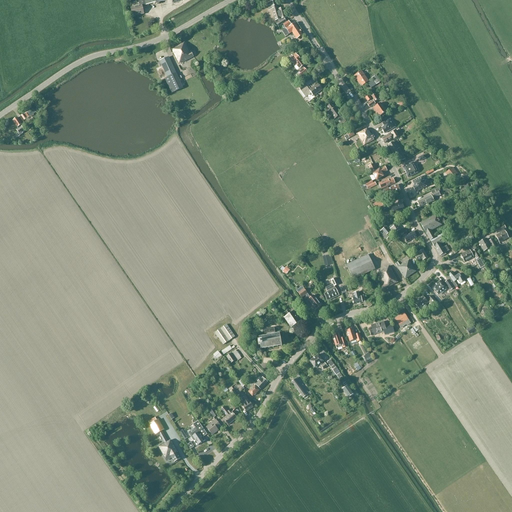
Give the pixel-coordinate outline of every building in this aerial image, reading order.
[(278,9),(276,0),(269,3),(270,5),(267,6),(268,11),(271,10),(275,21),(276,21),(276,24),(278,27),(286,22),(284,19),(287,18),(284,8),(278,9)] [(139,6),(130,8),(133,17),(144,14),(142,6),(142,5),(139,6)] [(291,25),(288,21),(283,25),(289,35),(292,33),(296,40),(303,35),(295,23),(291,25)] [(192,56),(194,55),(191,50),(189,51),(184,42),(171,49),(179,63),(182,61),(183,62),(192,57),(192,56)] [(297,56),(296,55),(293,57),(292,57),(288,60),(294,66),(296,65),(301,71),(295,75),(300,81),(308,74),(303,67),(305,65),(302,61),(303,60),(298,55),(297,56)] [(160,61),(167,77),(175,73),(168,57),(160,61)] [(361,72),(355,76),(354,77),(357,82),(358,81),(362,87),(368,82),(361,72)] [(176,73),(175,73),(167,77),(168,78),(165,79),(172,94),(183,88),(176,73)] [(371,88),(379,83),(375,76),(372,78),(373,80),(368,84),(371,88)] [(305,84),(299,88),(301,91),(299,92),(304,98),(305,97),(311,93),(313,96),(322,90),(318,84),(309,90),(305,84)] [(376,106),(372,100),(367,105),(369,108),(372,106),(374,108),(372,109),(376,114),(377,113),(380,117),(387,111),(380,103),(376,106)] [(334,119),(337,117),(340,115),(332,104),(326,108),(327,109),(323,112),(326,117),(330,114),(334,119)] [(26,113),(18,118),(22,123),(20,125),(21,127),(18,129),(16,130),(17,132),(20,135),(23,134),(22,133),(25,131),(21,127),(21,126),(22,125),(25,123),(24,121),(29,117),(26,113)] [(22,123),(18,118),(18,117),(13,121),(18,129),(21,127),(20,125),(22,123)] [(394,128),(389,119),(382,124),(383,127),(381,128),(382,129),(381,129),(384,134),(394,128)] [(345,120),(344,121),(341,123),(335,127),(338,131),(348,124),(345,120)] [(364,146),(374,140),(369,133),(368,133),(366,129),(357,135),(364,146)] [(399,136),(395,131),(381,139),(385,144),(393,139),(394,140),(399,136)] [(352,132),(348,134),(344,136),(346,140),(349,138),(349,139),(354,136),(352,132)] [(404,161),(403,160),(405,159),(399,148),(397,149),(393,142),(388,145),(398,164),(404,161)] [(412,163),(403,167),(408,178),(417,173),(414,166),(415,166),(413,163),(412,163)] [(374,165),(373,164),(367,167),(370,173),(376,171),(376,170),(378,169),(376,164),(374,165)] [(372,173),(369,174),(370,176),(373,175),(376,181),(383,177),(381,174),(387,171),(385,167),(372,174),(372,173)] [(445,173),(450,180),(453,178),(457,175),(452,168),(445,173)] [(422,177),(412,182),(414,185),(413,185),(414,187),(413,188),(415,192),(426,187),(425,183),(422,177)] [(395,184),(393,178),(388,180),(388,179),(378,184),(381,190),(395,184)] [(383,191),(382,192),(384,197),(387,196),(400,191),(397,185),(384,190),(383,191)] [(440,191),(438,188),(431,191),(432,194),(434,199),(440,196),(438,192),(440,191)] [(434,201),(431,195),(417,202),(419,207),(426,204),(427,205),(434,201)] [(381,204),(379,201),(374,204),(377,211),(384,208),(382,203),(381,204)] [(405,209),(402,203),(391,207),(394,213),(405,209)] [(420,225),(430,241),(434,238),(431,231),(441,225),(440,225),(445,222),(443,219),(442,220),(441,217),(437,219),(436,216),(420,225)] [(400,230),(396,225),(390,229),(393,235),(400,230)] [(499,244),(508,239),(504,233),(502,230),(505,229),(503,226),(494,231),(496,234),(498,233),(499,235),(495,237),(499,244)] [(385,227),(379,232),(384,237),(386,235),(390,232),(385,227)] [(417,237),(414,232),(407,236),(406,234),(408,234),(406,230),(396,235),(398,239),(403,236),(404,238),(405,241),(406,240),(407,243),(410,241),(409,241),(417,237)] [(446,238),(443,233),(434,238),(430,241),(435,248),(440,256),(445,253),(441,245),(445,242),(443,240),(446,238)] [(486,240),(479,243),(484,253),(488,251),(489,254),(492,252),(490,249),(492,248),(493,250),(496,248),(492,240),(489,242),(489,243),(488,243),(486,240)] [(427,258),(423,251),(423,250),(414,256),(418,262),(422,259),(423,260),(427,258)] [(470,251),(460,256),(464,263),(473,258),(473,257),(475,256),(477,260),(476,260),(479,266),(481,269),(485,267),(483,263),(475,250),(472,252),(473,253),(472,253),(471,254),(470,251)] [(368,255),(348,264),(346,265),(353,280),(375,270),(368,255)] [(408,261),(400,266),(397,262),(395,264),(397,268),(404,279),(415,272),(408,261)] [(377,271),(382,281),(379,283),(383,290),(386,288),(398,283),(389,266),(387,268),(386,267),(377,271)] [(448,276),(446,278),(453,289),(456,287),(453,282),(457,280),(460,284),(464,281),(465,283),(465,282),(460,275),(459,276),(458,275),(455,277),(453,273),(448,276)] [(331,281),(332,284),(325,288),(327,292),(324,294),(327,301),(339,296),(335,289),(334,287),(339,285),(336,278),(331,281)] [(445,284),(443,286),(439,281),(431,289),(438,296),(447,287),(450,291),(453,289),(447,281),(444,283),(445,284)] [(348,290),(347,285),(340,288),(342,294),(346,292),(346,291),(348,290)] [(307,294),(304,289),(302,286),(296,291),(301,298),(306,295),(309,300),(308,300),(316,311),(317,310),(318,310),(320,309),(321,307),(322,306),(314,296),(310,298),(307,294)] [(360,296),(359,292),(353,293),(354,297),(352,298),(354,305),(362,303),(361,296),(360,296)] [(438,304),(436,301),(431,296),(426,300),(422,296),(414,304),(416,306),(416,307),(415,307),(416,307),(416,308),(417,308),(420,310),(422,308),(423,308),(423,309),(424,309),(425,309),(425,308),(426,307),(426,306),(426,305),(428,303),(428,302),(429,301),(432,304),(433,304),(435,307),(438,304)] [(284,318),(291,328),(302,320),(295,311),(291,313),(290,312),(288,314),(286,311),(281,314),(284,318)] [(409,320),(404,313),(394,319),(399,326),(405,322),(406,323),(409,322),(408,321),(409,320)] [(385,326),(384,322),(371,325),(372,330),(370,331),(371,336),(384,332),(384,335),(394,333),(392,324),(385,326)] [(235,337),(227,324),(215,332),(223,345),(235,337)] [(261,349),(282,345),(280,333),(276,334),(274,327),(264,329),(266,335),(259,337),(260,340),(258,340),(259,345),(261,345),(261,349)] [(352,329),(351,328),(350,328),(349,328),(348,329),(347,329),(347,330),(346,331),(349,342),(356,340),(357,342),(362,341),(359,333),(355,335),(353,329),(352,329)] [(341,338),(339,333),(332,336),(335,347),(336,346),(337,349),(342,347),(343,348),(347,347),(344,337),(341,338)] [(223,355),(232,349),(230,346),(221,351),(223,355)] [(213,355),(210,358),(214,363),(217,360),(222,356),(217,351),(213,355)] [(231,364),(236,360),(231,353),(226,357),(231,364)] [(327,367),(323,362),(318,355),(309,361),(315,368),(318,366),(319,366),(321,366),(323,370),(327,367)] [(340,372),(330,360),(327,363),(333,371),(339,379),(342,376),(339,372),(340,372)] [(262,377),(260,378),(259,377),(256,380),(257,382),(255,384),(260,389),(267,382),(262,377)] [(303,398),(308,394),(297,379),(292,383),(303,398)] [(253,396),(259,390),(255,386),(249,392),(253,396)] [(353,394),(348,387),(347,386),(342,390),(347,398),(353,394)] [(239,398),(234,389),(229,392),(234,400),(239,398)] [(249,401),(249,402),(246,396),(239,401),(246,412),(253,407),(249,401)] [(230,409),(228,411),(225,407),(221,409),(227,416),(224,419),(221,421),(224,425),(227,423),(228,425),(237,418),(232,412),(230,409)] [(213,418),(218,416),(214,409),(209,412),(213,418)] [(155,418),(149,421),(148,422),(156,435),(162,431),(155,418)] [(217,428),(220,426),(216,420),(206,427),(212,434),(218,430),(217,428)] [(196,430),(191,434),(195,440),(193,441),(197,446),(205,440),(203,437),(207,435),(198,421),(193,425),(196,430)] [(171,459),(174,463),(180,459),(170,441),(158,447),(166,462),(171,459)]
